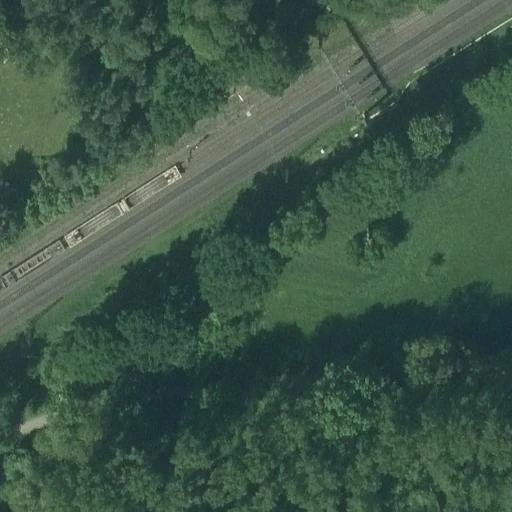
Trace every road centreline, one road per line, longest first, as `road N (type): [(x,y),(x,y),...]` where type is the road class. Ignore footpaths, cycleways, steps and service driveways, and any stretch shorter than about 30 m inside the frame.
road 1 (track): [(117,401),(412,366),(472,366),(511,377)]
road 2 (residential): [(0,435),(117,401)]
